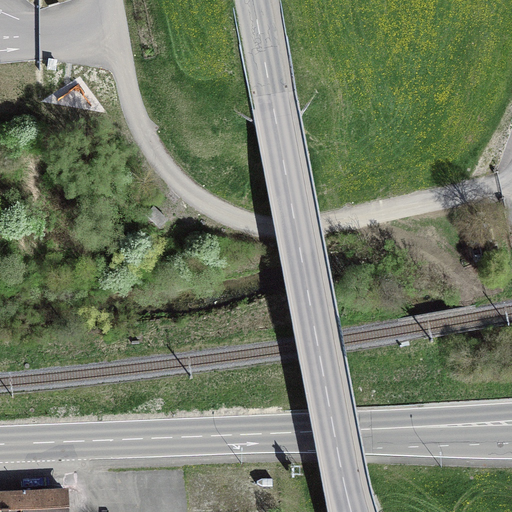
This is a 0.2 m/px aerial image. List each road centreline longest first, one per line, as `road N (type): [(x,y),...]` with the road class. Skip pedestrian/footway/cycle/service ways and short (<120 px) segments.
road 1 (unclassified): [(350,511),(255,0)]
road 2 (primary): [(0,444),(511,422)]
